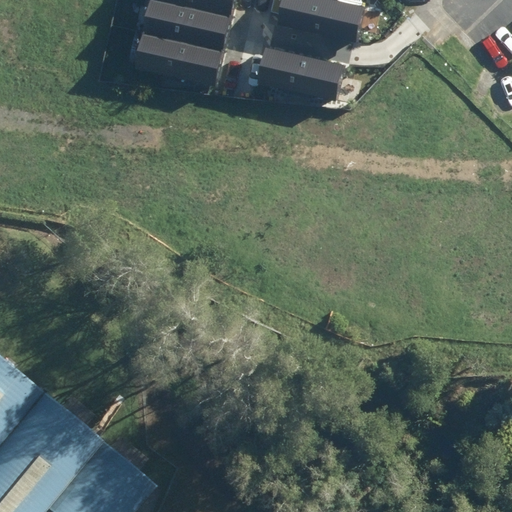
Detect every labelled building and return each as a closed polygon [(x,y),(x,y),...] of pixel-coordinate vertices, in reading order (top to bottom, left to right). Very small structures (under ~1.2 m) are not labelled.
[(99,0),(39,0),(35,21),(48,24),(38,68),(82,78),(99,0)] [(184,0),(156,0),(149,29),(229,47),(237,12),(184,0)] [(184,0),(237,12),(239,0),(184,0)] [(361,36),(369,4),(350,0),(286,0),(282,18),(361,36)] [(149,29),(141,63),(221,82),(229,47),(149,29)] [(343,91),(350,59),(271,41),(264,73),(343,91)] [(33,83),(0,79),(0,146),(61,153),(67,97),(32,93),(33,83)] [(419,105),(402,98),(367,176),(411,196),(447,118),(434,112),(440,97),(426,90),(419,105)] [(237,98),(197,93),(194,117),(234,122),(237,98)] [(156,123),(100,120),(95,212),(151,215),(156,123)] [(168,172),(163,226),(255,235),(260,180),(168,172)] [(379,191),(343,173),(331,197),(368,215),(379,191)] [(306,195),(292,180),(263,207),(277,222),(306,195)] [(375,258),(330,236),(334,228),(316,218),(312,226),(295,218),(273,262),(351,301),(361,282),(388,296),(406,260),(380,247),(375,258)] [(458,233),(438,223),(418,261),(438,271),(458,233)] [(511,254),(453,249),(448,304),(511,309),(511,254)] [(0,511),(141,511),(155,496),(0,368),(0,511)]
